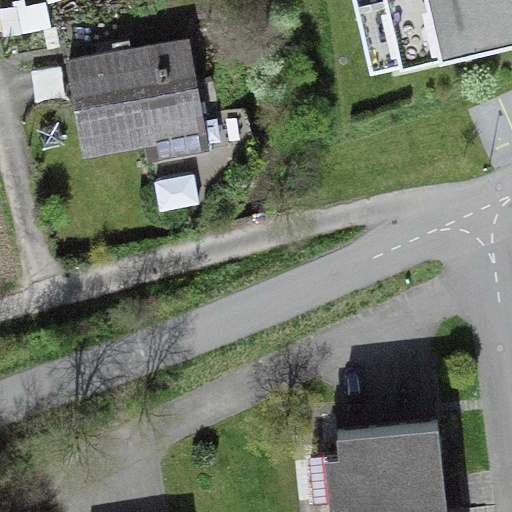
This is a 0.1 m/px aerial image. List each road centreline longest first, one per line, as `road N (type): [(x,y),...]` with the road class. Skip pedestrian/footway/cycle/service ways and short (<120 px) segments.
road 1 (residential): [(471,215),(0,402)]
road 2 (residential): [(511,374),(499,275),(471,215)]
